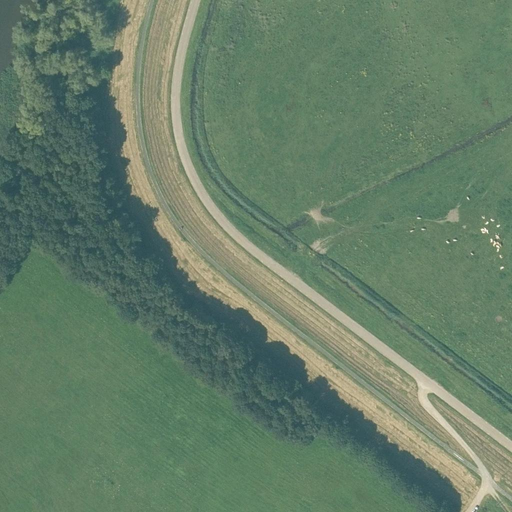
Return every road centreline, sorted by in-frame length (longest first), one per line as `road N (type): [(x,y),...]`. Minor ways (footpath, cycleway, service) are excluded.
road 1 (unclassified): [(511,447),(235,237),(200,193),(176,116),(175,80),(194,0)]
road 2 (track): [(471,511),(486,478),(425,408),(419,378)]
